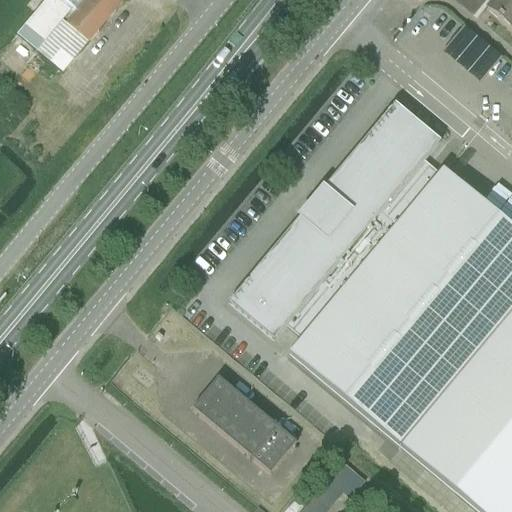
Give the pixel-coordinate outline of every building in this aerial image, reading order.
[(74,13),(58,0),(50,0),(18,40),(61,75),(87,43),(65,25),(74,13)] [(58,0),(74,13),(86,0),(58,0)] [(86,0),(74,13),(65,25),(87,43),(122,0),(86,0)] [(511,0),(492,0),(485,10),(511,33),(511,32),(511,0)] [(310,213),(233,305),(272,338),(283,326),(301,341),(288,357),(453,496),(455,494),(475,511),(511,511),(511,231),(443,173),(440,177),(422,162),(435,146),(395,112),(318,204),(313,200),(306,209),(310,213)] [(268,476),(295,445),(216,379),(190,411),(268,476)] [(329,511),(343,496),(328,483),(303,511),(329,511)]
